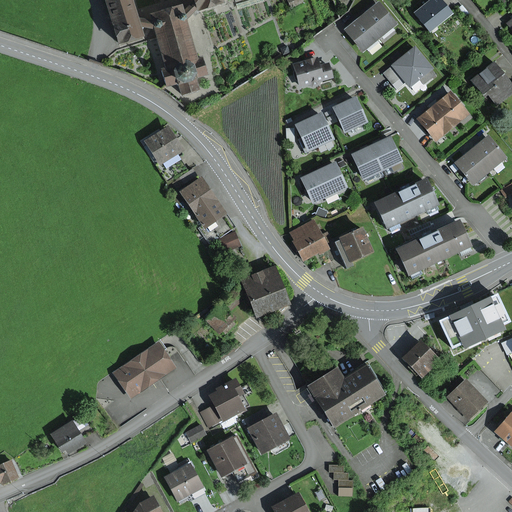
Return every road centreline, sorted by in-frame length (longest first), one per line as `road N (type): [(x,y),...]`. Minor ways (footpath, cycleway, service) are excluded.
road 1 (tertiary): [(92,75),(147,99),(191,133),(275,250),(319,292)]
road 2 (residential): [(253,343),(102,446),(0,493)]
road 3 (residential): [(506,264),(495,240),(327,38)]
road 4 (residential): [(368,310),(378,347),(511,480)]
road 5 (residential): [(253,343),(311,455),(304,468),(252,497)]
road 6 (tertiary): [(368,310),(410,307),(506,264)]
